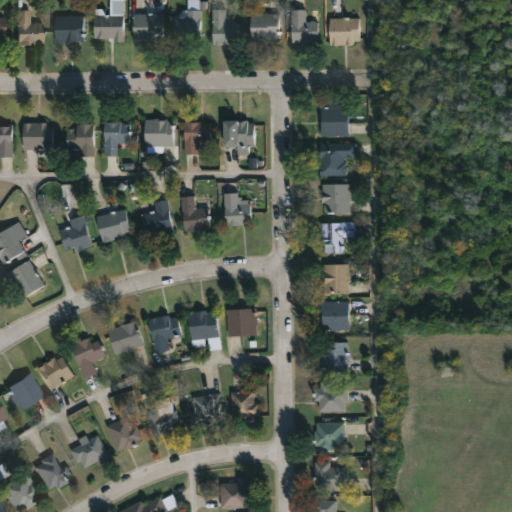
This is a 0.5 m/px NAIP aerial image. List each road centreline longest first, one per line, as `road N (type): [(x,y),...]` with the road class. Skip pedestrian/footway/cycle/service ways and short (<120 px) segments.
road 1 (residential): [(282,85),(285,511)]
road 2 (residential): [(0,88),(376,79)]
road 3 (residential): [(0,346),(128,288),(283,269)]
road 4 (residential): [(284,456),(173,469),(92,511)]
